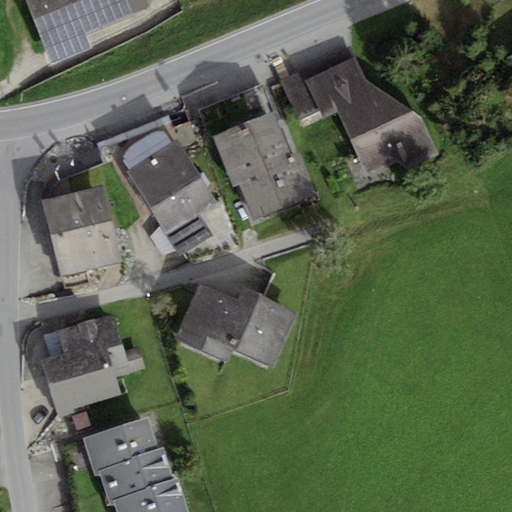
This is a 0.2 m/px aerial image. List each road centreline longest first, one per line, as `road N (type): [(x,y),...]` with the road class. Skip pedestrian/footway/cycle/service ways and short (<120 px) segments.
road 1 (residential): [(8,126),(9,394),(25,511)]
road 2 (tertiary): [(8,126),(79,109),(366,0)]
